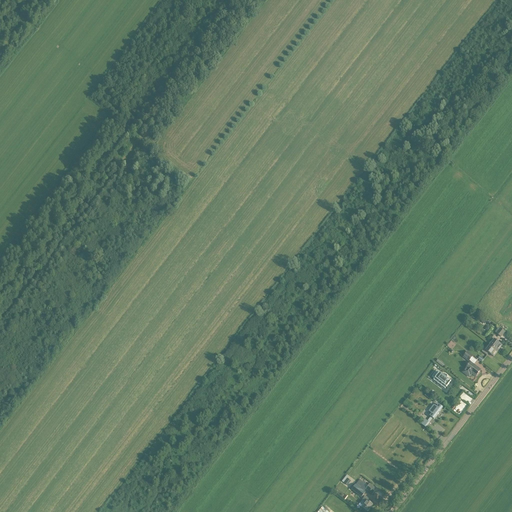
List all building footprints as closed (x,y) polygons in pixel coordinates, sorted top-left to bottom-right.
[(496,333),(501,337),(505,332),(500,328),(496,333)] [(493,341),(490,345),(498,351),(502,345),(497,342),(499,339),(494,335),(491,339),(493,341)] [(493,357),(498,351),(490,345),(487,348),(485,347),(482,351),(487,355),(489,353),(493,357)] [(463,357),(469,361),(473,356),(467,352),(463,357)] [(466,369),(463,372),(465,374),(469,377),(472,374),(475,376),(480,370),(471,362),(466,369)] [(451,381),(446,378),(448,376),(445,374),(444,376),(439,372),(435,378),(446,387),(451,381)] [(433,404),(428,411),(432,413),(430,416),(434,419),(437,415),(439,413),(438,413),(442,408),(438,404),(436,407),(433,404)] [(426,428),(430,423),(424,419),(420,423),(426,428)] [(342,481),(343,482),(347,486),(351,481),(347,478),(349,476),(347,475),(342,481)] [(370,484),(366,489),(372,494),(376,489),(370,484)] [(361,497),(365,492),(355,485),(352,489),(361,497)] [(359,505),(362,507),(367,511),(373,505),(367,501),(369,499),(365,496),(362,500),(359,505)]
